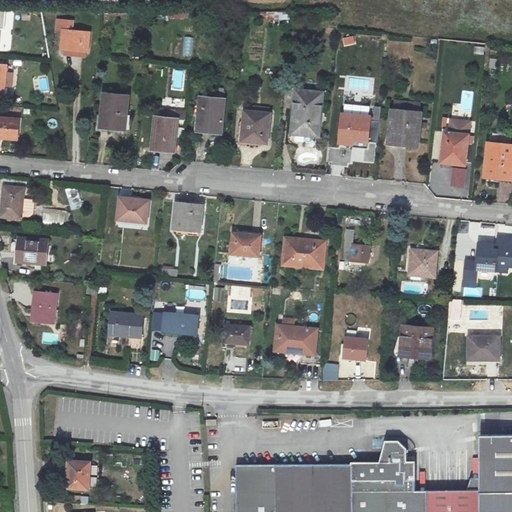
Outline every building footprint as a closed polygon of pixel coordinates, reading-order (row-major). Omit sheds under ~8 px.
[(169,18),(190,18),(190,9),(169,8),(169,18)] [(72,24),(56,23),(55,36),(62,37),(61,52),(87,55),(88,37),(71,35),(72,24)] [(344,47),(356,45),(354,35),(342,38),(344,47)] [(183,36),(181,59),(192,59),(194,37),(183,36)] [(0,63),(0,92),(6,93),(9,64),(0,63)] [(173,87),(182,88),(184,71),(175,70),(173,87)] [(319,92),(292,89),(289,132),(315,134),(319,92)] [(460,104),(454,103),(453,113),(472,115),(474,91),(462,89),(460,104)] [(99,91),(96,122),(121,125),(124,93),(99,91)] [(222,97),(197,95),(194,123),(208,124),(207,130),(219,131),(222,97)] [(242,109),(239,138),(265,142),(268,112),(242,109)] [(0,116),(0,136),(17,138),(19,119),(0,116)] [(151,116),(148,147),(172,150),(175,119),(151,116)] [(368,118),(338,116),(336,146),(351,148),(352,141),(366,142),(368,118)] [(415,120),(387,117),(384,149),(412,152),(415,120)] [(437,138),(435,161),(454,164),(455,160),(461,161),(464,133),(444,131),(443,139),(437,138)] [(511,144),(485,141),(482,175),(508,178),(511,144)] [(450,185),(465,188),(468,168),(453,166),(450,185)] [(27,186),(5,184),(2,213),(23,216),(23,214),(26,195),(27,186)] [(82,208),(79,187),(67,188),(70,209),(82,208)] [(34,211),(36,196),(26,195),(23,214),(30,214),(34,211)] [(121,199),(119,219),(148,222),(150,202),(121,199)] [(205,206),(177,204),(174,228),(202,231),(205,206)] [(234,224),(232,246),(262,249),(265,228),(234,224)] [(346,259),(371,261),(373,245),(355,243),(356,229),(348,228),(346,259)] [(324,241),(285,236),(283,263),(321,267),(324,241)] [(494,264),(503,265),(511,266),(511,238),(499,237),(497,252),(485,250),(484,245),(473,243),(471,261),(459,260),(457,279),(470,279),(471,269),(494,272),(494,264)] [(47,242),(20,239),(16,263),(43,266),(47,242)] [(413,249),(411,273),(437,275),(438,251),(413,249)] [(502,273),(503,265),(494,264),(494,272),(502,273)] [(83,297),(95,298),(96,287),(84,286),(83,297)] [(224,301),(225,287),(215,287),(215,301),(224,301)] [(56,296),(35,294),(31,323),(53,325),(56,296)] [(242,300),(241,307),(251,308),(252,301),(242,300)] [(142,315),(112,311),(110,332),(139,336),(142,315)] [(193,318),(166,315),(164,332),(191,335),(193,318)] [(226,324),(224,339),(249,342),(251,326),(226,324)] [(402,324),(400,350),(419,351),(418,356),(430,357),(433,328),(402,324)] [(315,332),(281,329),(279,350),(312,354),(315,332)] [(347,336),(345,357),(368,359),(371,339),(347,336)] [(483,356),(497,355),(497,336),(466,337),(467,361),(483,361),(483,356)] [(339,380),(339,363),(323,363),(323,380),(339,380)] [(511,511),(511,433),(488,433),(487,438),(482,438),(482,477),(473,477),(468,490),(416,490),(416,465),(406,465),(406,448),(398,440),(385,440),(380,462),(352,462),(352,464),(237,464),(237,511),(511,511)] [(85,492),(88,465),(66,462),(63,489),(85,492)]
